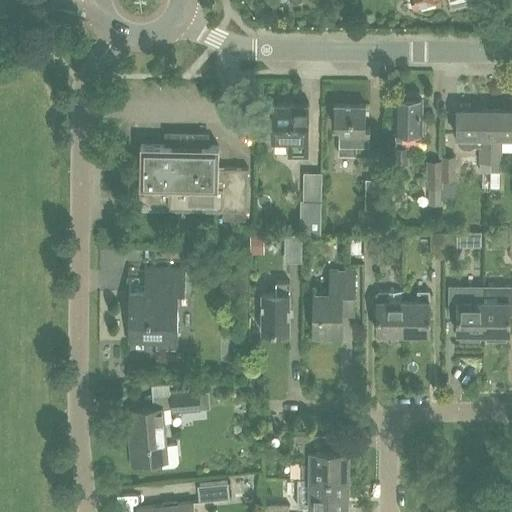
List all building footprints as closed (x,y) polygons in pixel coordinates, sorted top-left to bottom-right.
[(411,0),(413,5),(428,0),(449,0),(452,10),(481,3),(480,0),(411,0)] [(423,117),(421,117),(422,98),(396,97),(396,130),(395,140),(421,140),(421,131),(426,132),(426,121),(426,120),(425,119),(424,118),(423,117)] [(288,140),(288,156),(307,156),(308,103),(273,103),(272,140),(288,140)] [(334,126),(338,126),(338,155),(369,155),(369,126),(365,126),(365,104),(334,104),(334,126)] [(457,108),(457,136),(457,142),(459,146),(463,148),(471,149),(474,146),(479,147),(480,162),(480,171),(489,172),(489,162),(490,136),(490,108),(470,108),(470,104),(460,104),(460,108),(457,108)] [(511,108),(490,108),(490,136),(489,162),(489,172),(490,172),(490,187),(500,187),(501,162),(502,162),(502,136),(511,136),(511,108)] [(246,220),(246,210),(247,210),(248,167),(219,166),(219,146),(206,145),(206,139),(202,136),(197,135),(192,134),(181,133),(176,134),(172,136),(167,138),(167,144),(140,144),(139,208),(223,209),(223,220),(246,220)] [(408,148),(394,147),(394,162),(408,162),(408,148)] [(442,181),(456,181),(456,155),(442,155),(442,160),(442,181)] [(427,188),(442,188),(442,181),(442,160),(428,159),(427,188)] [(304,172),(303,200),(321,200),(321,172),(304,172)] [(501,178),(501,195),(511,195),(510,177),(501,178)] [(366,179),(366,207),(359,207),(359,220),(367,220),(380,220),(380,179),(366,179)] [(301,200),(300,232),(320,233),(321,200),(303,200),(301,200)] [(380,220),(367,220),(367,230),(380,230),(380,220)] [(387,231),(364,232),(364,257),(378,258),(378,243),(387,243),(387,231)] [(430,258),(443,258),(443,232),(431,232),(430,258)] [(457,232),(443,232),(443,258),(457,258),(457,232)] [(302,262),(302,233),(285,233),(285,261),(302,262)] [(250,234),(250,254),(264,253),(263,234),(250,234)] [(360,239),(351,239),(351,253),(360,253),(360,239)] [(129,291),(128,341),(156,342),(156,350),(177,350),(177,342),(178,342),(178,293),(185,293),(186,268),(145,267),(145,291),(129,291)] [(340,332),(341,332),(342,304),(354,304),(355,270),(330,270),(330,285),(314,285),(313,332),(329,332),(329,337),(340,337),(340,332)] [(290,280),(276,280),(276,291),(262,292),(261,332),(289,332),(290,280)] [(483,300),(483,333),(486,333),(486,338),(506,338),(506,333),(510,333),(510,313),(510,300),(511,300),(511,284),(483,285),(483,300)] [(449,285),(449,300),(457,300),(457,314),(457,333),(460,333),(460,335),(460,338),(463,338),(467,338),(479,338),(479,333),(483,333),(483,300),(483,285),(449,285)] [(417,290),(417,300),(402,300),(402,333),(430,333),(430,300),(429,300),(429,290),(417,290)] [(401,291),(377,291),(377,333),(402,333),(402,300),(401,300),(401,291)] [(170,390),(171,412),(210,408),(208,391),(189,392),(188,389),(170,390)] [(132,464),(161,461),(162,468),(175,466),(177,464),(179,461),(177,443),(166,445),(163,407),(128,410),(132,464)] [(292,434),(291,439),(291,455),(300,455),(300,479),(309,479),(348,479),(349,451),(334,451),(334,434),(292,434)] [(199,501),(232,497),(230,482),(228,482),(228,478),(199,481),(200,485),(198,485),(199,501)] [(348,507),(348,479),(309,479),(309,506),(348,507)] [(194,511),(194,501),(137,507),(137,511),(194,511)]
